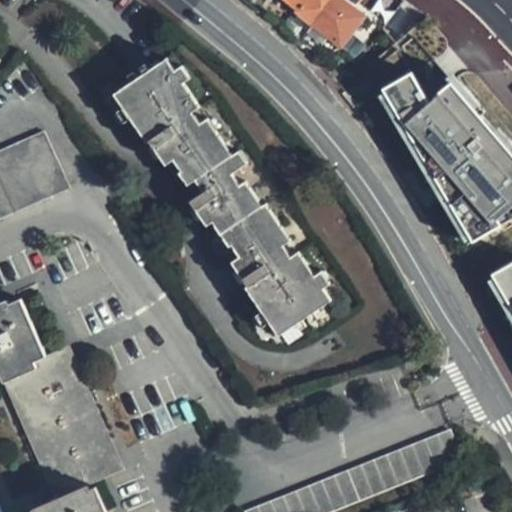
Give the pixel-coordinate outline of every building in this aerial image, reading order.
[(363,15),(343,0),(282,0),(340,44),(363,15)] [(398,0),(371,0),(367,7),(384,20),(398,0)] [(363,68),(382,51),(373,41),(370,44),(354,58),(363,68)] [(230,266),(278,339),(333,302),(324,289),(319,281),(302,254),(293,260),(286,247),(278,236),(285,230),(269,206),(263,209),(248,186),(242,189),(233,176),(245,168),(237,156),(222,132),(213,139),(201,121),(195,113),(204,105),(190,82),(181,70),(172,56),(112,93),(125,113),(147,149),(151,147),(166,169),(174,165),(179,175),(173,178),(178,185),(183,194),(192,189),(199,200),(185,209),(202,234),(207,231),(223,255),(227,252),(234,263),(230,266)] [(181,70),(190,82),(196,78),(188,65),(181,70)] [(471,237),(473,240),(502,223),(498,217),(511,205),(511,150),(451,79),(430,98),(411,69),(382,86),(384,90),(471,237)] [(471,237),(384,90),(378,93),(465,240),(471,237)] [(213,139),(222,132),(210,114),(201,121),(213,139)] [(0,216),(70,185),(45,131),(0,151),(0,216)] [(237,156),(245,168),(252,164),(245,151),(237,156)] [(511,205),(498,217),(502,223),(511,217),(511,205)] [(278,236),(286,247),(294,243),(285,230),(278,236)] [(511,260),(492,273),(494,276),(511,306),(511,260)] [(511,306),(494,276),(488,279),(511,319),(511,306)] [(319,281),(324,289),(331,284),(326,277),(319,281)] [(0,375),(2,374),(35,360),(47,355),(21,298),(9,303),(0,306),(0,375)] [(8,379),(12,388),(71,361),(65,347),(47,355),(35,360),(37,367),(8,379)] [(37,367),(35,360),(2,374),(4,381),(8,379),(37,367)] [(54,483),(114,456),(71,361),(12,388),(54,483)] [(325,511),(462,457),(451,429),(245,511),(325,511)] [(114,456),(54,483),(60,496),(86,484),(120,470),(114,456)] [(60,496),(31,509),(32,511),(98,511),(88,488),(86,484),(60,496)] [(107,511),(96,485),(88,488),(98,511),(107,511)]
